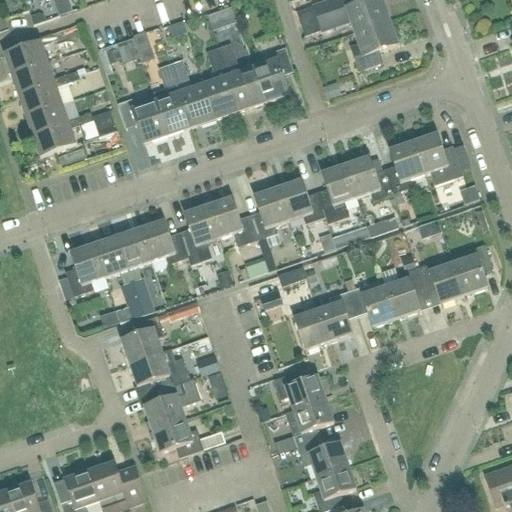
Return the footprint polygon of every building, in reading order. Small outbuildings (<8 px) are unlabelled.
[(296,17),(301,29),(350,12),(380,2),(386,0),(347,0),(335,4),(314,11),(296,17)] [(350,12),(301,29),(305,41),(321,35),(343,28),(350,25),(354,38),(388,26),(380,2),(350,12)] [(207,20),(213,35),(236,26),(231,11),(207,20)] [(388,26),(354,38),(358,49),(350,52),(354,64),(358,75),(382,67),(378,56),(396,50),(388,26)] [(138,52),(149,48),(145,37),(134,41),(138,52)] [(4,59),(12,80),(47,67),(42,51),(53,47),(50,39),(39,43),(40,46),(4,59)] [(264,108),(253,74),(241,78),(238,70),(231,49),(219,53),(240,116),(264,108)] [(135,51),(104,58),(109,78),(140,71),(135,51)] [(205,90),(216,124),(240,116),(219,53),(207,57),(217,86),(205,90)] [(278,66),(253,74),(264,108),(289,99),(283,80),(293,77),(285,53),(275,56),(278,66)] [(216,124),(205,90),(193,95),(190,87),(183,65),(170,70),(180,99),(191,132),(216,124)] [(47,67),(12,80),(19,100),(55,88),(53,84),(47,67)] [(191,132),(180,99),(170,70),(159,74),(166,95),(169,103),(156,107),(167,141),(191,132)] [(76,76),(65,80),(67,88),(79,84),(76,76)] [(55,88),(19,100),(26,121),(62,109),(56,92),(67,88),(65,80),(53,84),(55,88)] [(67,120),(87,114),(83,103),(73,107),(69,94),(60,97),(67,120)] [(143,149),(167,141),(156,107),(132,115),(129,106),(118,110),(126,134),(137,130),(143,149)] [(67,125),(62,109),(26,121),(33,142),(69,129),(67,125)] [(92,121),(93,125),(98,140),(111,136),(115,134),(111,125),(108,115),(96,120),(92,121)] [(82,129),(93,125),(92,121),(90,117),(79,121),(82,129)] [(69,129),(33,142),(41,163),(76,151),(70,133),(82,129),(79,121),(67,125),(69,129)] [(463,159),(456,162),(453,151),(441,155),(436,140),(414,148),(424,180),(429,178),(434,191),(462,181),(460,176),(468,173),(463,159)] [(384,174),(391,198),(413,192),(411,184),(424,180),(414,148),(389,156),(395,171),(384,174)] [(345,171),(355,202),(369,198),(372,205),(391,199),(391,198),(384,174),(374,178),(369,163),(345,171)] [(355,202),(345,171),(322,179),(327,194),(317,197),(325,222),(327,229),(349,222),(344,206),(355,202)] [(325,222),(317,197),(306,201),(301,186),(277,194),(288,225),(302,220),(305,229),(325,222)] [(437,194),(439,203),(455,200),(454,191),(437,194)] [(259,216),(248,220),(257,245),(258,245),(264,263),(263,263),(268,277),(276,274),(266,242),(277,238),(275,230),(288,225),(277,194),(254,202),(259,216)] [(236,252),(257,245),(248,220),(238,223),(232,203),(209,211),(219,243),(232,239),(236,252)] [(219,243),(209,211),(185,219),(190,234),(179,237),(188,262),(187,262),(190,270),(210,263),(207,256),(205,248),(219,243)] [(141,234),(151,266),(165,261),(167,269),(187,262),(188,262),(179,237),(169,241),(164,226),(141,234)] [(367,235),(372,248),(395,240),(391,227),(367,235)] [(137,271),(151,266),(141,234),(117,242),(132,285),(141,282),(137,271)] [(94,250),(104,282),(118,277),(122,288),(132,285),(117,242),(94,250)] [(391,250),(398,261),(408,255),(402,244),(391,250)] [(90,287),(104,282),(94,250),(72,257),(77,273),(65,277),(71,293),(63,296),(66,305),(74,302),(74,301),(93,295),(90,287)] [(453,269),(464,301),(488,293),(483,278),(493,275),(484,250),(465,256),(467,264),(453,269)] [(464,301),(453,269),(439,274),(437,266),(425,270),(420,257),(412,259),(425,298),(436,295),(441,309),(464,301)] [(385,292),(396,325),(420,316),(415,302),(425,298),(412,259),(400,263),(405,277),(397,279),(400,287),(385,292)] [(264,278),(268,277),(263,263),(259,264),(244,270),(248,283),(264,278)] [(306,283),(302,271),(278,280),(282,291),(306,283)] [(352,283),(345,286),(357,321),(368,318),(373,333),(396,325),(385,292),(372,297),(369,289),(356,294),(352,283)] [(332,311),(317,316),(329,348),(352,340),(347,325),(357,321),(345,286),(337,289),(341,299),(330,303),(332,311)] [(255,303),(257,307),(258,307),(261,315),(285,307),(281,298),(278,299),(276,293),(260,299),(255,303)] [(137,301),(143,320),(154,316),(148,298),(137,301)] [(143,320),(137,301),(127,305),(134,324),(143,320)] [(196,307),(167,318),(170,326),(200,316),(196,307)] [(329,348),(317,316),(303,320),(301,313),(291,316),(305,356),(329,348)] [(136,340),(121,345),(129,368),(161,357),(157,344),(164,341),(158,321),(133,330),(136,340)] [(156,396),(181,388),(190,385),(182,363),(175,366),(171,354),(161,357),(129,368),(137,391),(152,386),(156,396)] [(196,367),(201,381),(207,379),(219,375),(214,361),(196,367)] [(293,416),(325,405),(317,382),(302,387),(298,376),(274,385),(278,396),(265,400),(267,408),(280,404),(281,405),(288,402),(293,416)] [(152,435),(184,424),(180,411),(199,404),(196,393),(192,384),(190,385),(181,388),(156,396),(159,407),(144,412),(152,435)] [(293,440),(274,447),(278,459),(297,453),(297,451),(321,443),(318,433),(333,427),(325,405),(293,416),(286,418),(293,440)] [(188,437),(184,424),(152,435),(160,458),(175,453),(178,463),(203,455),(199,444),(196,434),(188,437)] [(205,462),(227,456),(223,443),(202,449),(205,462)] [(316,482),(348,471),(340,448),(325,454),(321,443),(297,451),(297,453),(304,472),(311,469),(316,482)] [(89,477),(99,507),(100,511),(132,511),(146,508),(134,475),(117,480),(113,469),(89,477)] [(511,511),(511,470),(485,480),(494,507),(503,504),(505,511),(511,511)] [(348,471),(316,482),(320,496),(313,498),(317,511),(336,511),(344,509),(341,499),(356,494),(348,471)] [(84,511),(99,507),(89,477),(64,486),(71,505),(60,509),(61,511),(84,511)] [(30,489),(5,498),(10,511),(49,511),(47,505),(37,509),(30,489)] [(10,511),(5,498),(0,499),(0,511),(10,511)]
